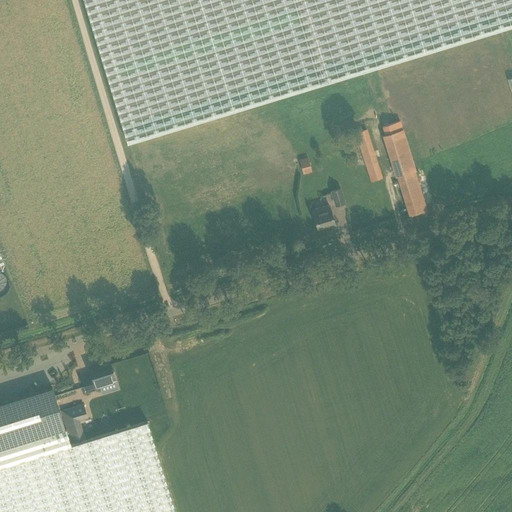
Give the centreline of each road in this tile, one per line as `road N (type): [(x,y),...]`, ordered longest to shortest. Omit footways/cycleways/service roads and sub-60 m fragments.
road 1 (unclassified): [(0,362),(511,210)]
road 2 (unknown): [(75,0),(168,312)]
